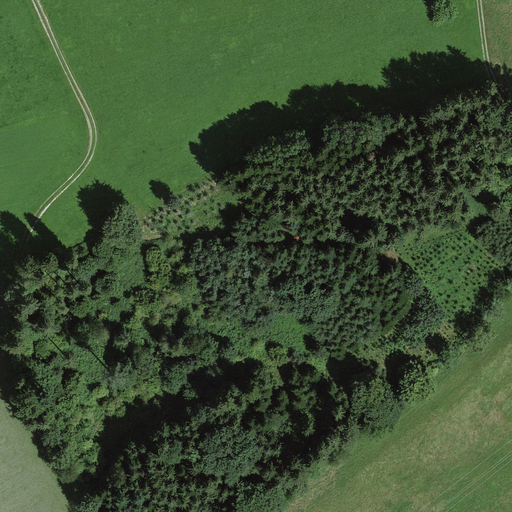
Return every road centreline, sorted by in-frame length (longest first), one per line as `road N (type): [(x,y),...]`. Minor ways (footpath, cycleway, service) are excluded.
road 1 (track): [(91,511),(11,381),(26,231),(87,160),(94,140),(34,0)]
road 2 (track): [(184,237),(396,242),(457,228),(511,198)]
